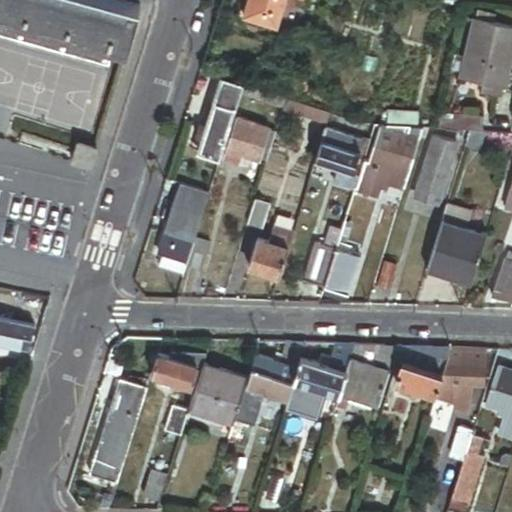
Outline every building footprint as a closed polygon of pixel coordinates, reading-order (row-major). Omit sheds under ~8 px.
[(0,0),(0,17),(109,48),(128,53),(140,9),(106,0),(0,0)] [(247,0),(243,15),(276,25),(283,0),(247,0)] [(109,48),(0,17),(0,35),(105,65),(109,48)] [(511,29),(471,19),(462,57),(458,72),(457,76),(478,81),(475,92),(496,97),(511,29)] [(462,57),(450,54),(446,69),(458,72),(462,57)] [(240,96),(244,84),(223,77),(207,127),(199,124),(196,134),(204,137),(199,152),(215,157),(213,162),(218,164),(240,96)] [(284,110),(288,99),(244,84),(240,96),(284,110)] [(330,114),(288,99),(284,110),(327,124),(330,114)] [(469,131),(485,133),(486,117),(445,114),(443,129),(448,130),(469,131)] [(239,120),(229,150),(242,155),(252,158),(259,160),(269,130),(239,120)] [(326,128),(316,160),(338,167),(355,173),(366,141),(326,128)] [(437,129),(422,128),(418,141),(432,145),(435,137),(437,129)] [(438,129),(437,129),(435,137),(455,143),(458,133),(448,130),(443,129),(438,129)] [(267,163),(277,132),(269,130),(259,160),(267,163)] [(465,146),(469,131),(448,130),(458,133),(455,143),(465,146)] [(479,150),(485,133),(469,131),(465,146),(479,150)] [(369,161),(364,159),(355,186),(379,194),(384,178),(405,185),(416,147),(377,135),(369,161)] [(447,169),(455,143),(435,137),(432,145),(416,198),(436,205),(441,188),(446,189),(452,170),(447,169)] [(97,145),(78,140),(72,159),(91,165),(97,145)] [(242,155),(229,150),(226,159),(239,163),(242,155)] [(249,166),(252,158),(242,155),(239,163),(249,166)] [(355,173),(338,167),(333,183),(350,189),(355,173)] [(195,240),(210,193),(181,184),(158,253),(163,255),(187,263),(195,240)] [(511,187),(510,187),(503,208),(511,210),(511,187)] [(269,205),(256,200),(248,226),(262,230),(269,205)] [(468,213),(447,206),(430,261),(452,268),(450,276),(471,283),(487,233),(464,225),(468,213)] [(289,249),(294,231),(274,225),(268,242),(289,249)] [(325,286),(336,249),(341,231),(329,228),(324,245),(315,243),(303,280),(325,286)] [(280,277),(289,249),(268,242),(258,239),(249,268),(280,277)] [(209,244),(195,240),(187,263),(187,265),(201,270),(209,244)] [(360,256),(336,249),(325,286),(349,294),(360,256)] [(187,265),(187,263),(163,255),(159,267),(183,275),(187,265)] [(511,291),(511,261),(508,260),(499,287),(511,291)] [(452,268),(430,261),(427,269),(450,276),(452,268)] [(396,265),(384,262),(376,286),(388,290),(396,265)] [(32,328),(0,321),(0,343),(28,350),(32,328)] [(307,343),(286,342),(280,362),(291,365),(294,354),(303,357),(307,343)] [(302,358),(290,397),(287,408),(318,418),(327,388),(341,393),(351,359),(356,345),(336,344),(332,358),(324,355),(321,364),(302,358)] [(403,346),(356,345),(351,359),(395,373),(399,361),(403,346)] [(428,347),(403,346),(399,361),(404,362),(420,368),(428,347)] [(114,350),(107,371),(117,374),(125,349),(120,347),(114,350)] [(452,348),(428,347),(420,368),(443,375),(452,348)] [(485,349),(452,348),(443,375),(436,397),(456,403),(457,401),(471,406),(473,382),(485,382),(485,349)] [(151,374),(191,387),(198,365),(172,357),(158,352),(151,374)] [(198,365),(203,367),(205,362),(207,353),(173,353),(172,357),(198,365)] [(267,390),(290,397),(302,358),(303,357),(294,354),(291,365),(280,362),(256,354),(253,366),(273,372),(267,390)] [(351,359),(341,393),(337,404),(347,407),(348,403),(350,396),(380,405),(385,406),(395,373),(351,359)] [(205,362),(203,367),(191,408),(234,421),(235,420),(245,385),(248,375),(205,362)] [(436,397),(443,375),(420,368),(404,362),(397,384),(436,397)] [(267,392),(267,390),(273,372),(253,366),(247,386),(267,392)] [(511,433),(511,371),(498,367),(486,406),(503,411),(497,429),(511,433)] [(148,387),(121,379),(91,475),(119,484),(148,387)] [(247,386),(245,385),(235,420),(256,427),(267,392),(247,386)] [(378,412),(380,405),(350,396),(348,403),(378,412)] [(470,413),(471,406),(457,401),(456,403),(455,408),(470,413)] [(189,412),(173,407),(166,432),(181,437),(189,412)] [(450,458),(464,462),(470,443),(456,439),(450,458)] [(481,443),(471,440),(470,443),(464,462),(453,500),(470,505),(484,458),(477,456),(481,443)] [(511,468),(511,463),(511,457),(506,455),(502,458),(500,464),(511,468)] [(167,475),(152,470),(144,495),(159,500),(167,475)]
